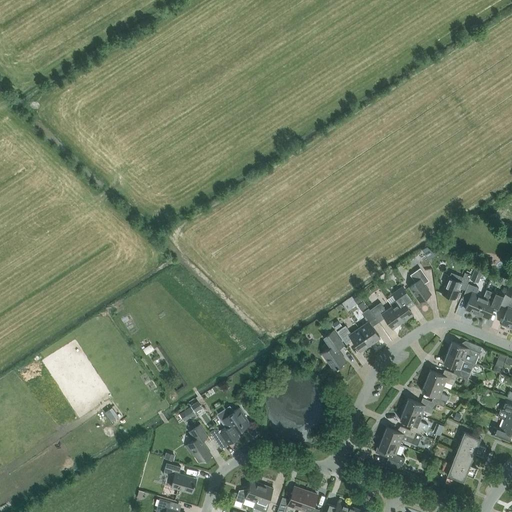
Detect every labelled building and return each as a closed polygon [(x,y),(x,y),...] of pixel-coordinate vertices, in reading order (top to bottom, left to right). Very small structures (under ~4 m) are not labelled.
[(409,286),(420,301),(430,293),(423,284),(428,280),(420,268),(410,274),(415,282),(409,286)] [(470,279),(478,283),(483,271),(475,268),(470,279)] [(454,298),(459,287),(464,289),(470,274),(465,272),(463,277),(456,274),(454,279),(449,276),(442,293),(454,298)] [(468,283),(463,295),(469,297),(465,309),(476,313),(483,297),(476,294),(478,288),(468,283)] [(392,306),(402,321),(412,314),(408,308),(414,303),(403,286),(392,293),(396,298),(390,303),(392,306)] [(486,289),(483,297),(476,313),(488,318),(493,305),(499,308),(505,294),(494,289),(493,292),(486,289)] [(358,295),(353,298),(357,304),(362,300),(358,295)] [(362,300),(357,304),(361,310),(366,306),(362,300)] [(501,323),(511,328),(511,300),(510,300),(501,323)] [(380,302),(370,309),(378,321),(385,317),(392,328),(402,321),(392,306),(386,310),(380,302)] [(362,312),(369,321),(359,328),(369,344),(380,336),(372,326),(378,321),(370,309),(368,308),(362,312)] [(332,323),(336,329),(342,325),(337,319),(332,323)] [(359,351),(369,344),(359,328),(351,334),(345,325),(337,331),(346,344),(352,340),(359,351)] [(345,360),(337,348),(343,343),(334,330),(327,335),(333,344),(322,352),(333,369),(345,360)] [(464,346),(451,341),(447,352),(474,362),(475,363),(481,346),(466,340),(464,346)] [(443,362),(455,367),(453,372),(457,374),(468,378),(474,362),(447,352),(443,362)] [(453,384),(457,374),(453,372),(444,369),(442,374),(430,369),(425,380),(443,387),(445,381),(453,384)] [(443,387),(425,380),(421,390),(433,395),(431,401),(437,403),(444,406),(448,395),(441,392),(443,387)] [(408,398),(404,409),(421,415),(423,410),(431,413),(433,408),(435,409),(437,403),(431,401),(422,397),(420,403),(408,398)] [(511,399),(507,398),(505,397),(498,416),(505,419),(506,418),(511,420),(511,399)] [(197,402),(191,406),(195,412),(201,408),(197,402)] [(227,427),(220,432),(218,429),(215,428),(210,432),(216,441),(222,436),(228,444),(239,436),(235,430),(242,426),(243,428),(250,423),(239,407),(232,412),(232,410),(226,409),(218,414),(227,427)] [(412,424),(410,429),(416,432),(421,434),(424,428),(426,429),(428,424),(419,421),(421,415),(404,409),(399,419),(412,424)] [(511,420),(506,418),(505,419),(501,429),(493,426),(491,433),(509,441),(511,434),(511,420)] [(438,422),(435,430),(442,433),(445,424),(438,422)] [(200,424),(189,431),(195,439),(185,446),(190,454),(193,452),(200,462),(211,455),(201,440),(207,436),(200,424)] [(386,426),(382,437),(400,444),(402,439),(412,443),(412,442),(417,444),(421,434),(416,432),(410,429),(401,426),(398,431),(386,426)] [(464,431),(459,442),(483,451),(485,447),(478,444),(480,438),(464,431)] [(405,458),(395,454),(400,444),(382,437),(378,447),(377,446),(375,452),(385,456),(387,451),(390,452),(388,458),(403,464),(405,458)] [(474,453),(481,456),(482,456),(483,451),(459,442),(455,453),(472,459),(474,453)] [(173,460),(175,454),(166,452),(164,458),(173,460)] [(455,453),(451,464),(475,473),(477,468),(476,468),(469,465),(472,459),(455,453)] [(192,492),(196,478),(178,473),(180,466),(166,462),(163,473),(173,476),(170,486),(192,492)] [(475,473),(451,464),(447,474),(463,481),(466,474),(473,477),(475,473)] [(246,494),(238,491),(235,500),(243,502),(243,504),(253,507),(255,501),(262,484),(251,480),(246,494)] [(267,505),(273,488),(262,484),(255,501),(253,507),(266,511),(268,505),(267,505)] [(284,511),(287,504),(299,508),(305,490),(294,486),(289,499),(282,497),(276,511),(284,511)] [(318,511),(319,510),(312,507),(317,494),(305,490),(299,508),(309,511),(318,511)] [(180,511),(169,509),(172,501),(159,497),(156,510),(161,511),(180,511)] [(346,511),(349,505),(338,501),(336,506),(327,503),(324,511),(346,511)]
